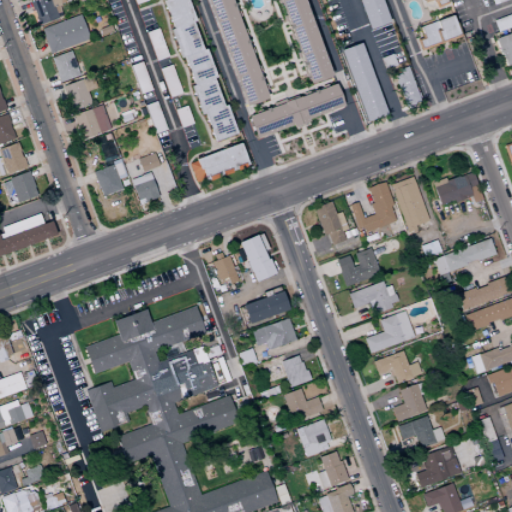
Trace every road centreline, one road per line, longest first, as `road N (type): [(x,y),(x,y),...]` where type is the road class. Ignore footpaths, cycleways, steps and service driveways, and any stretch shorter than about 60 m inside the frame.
road 1 (secondary): [(0,293),(511,103)]
road 2 (residential): [(389,511),(271,192)]
road 3 (residential): [(92,259),(0,8)]
road 4 (residential): [(511,235),(469,119)]
